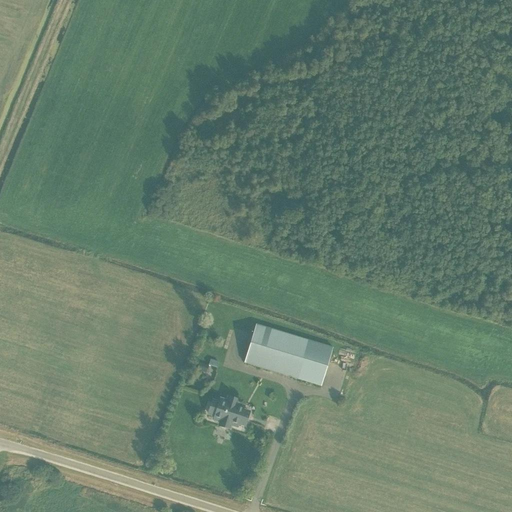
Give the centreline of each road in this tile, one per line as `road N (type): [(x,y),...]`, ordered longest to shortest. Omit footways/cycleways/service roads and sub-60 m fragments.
road 1 (unclassified): [(223,511),(10,445)]
road 2 (track): [(0,151),(62,0)]
